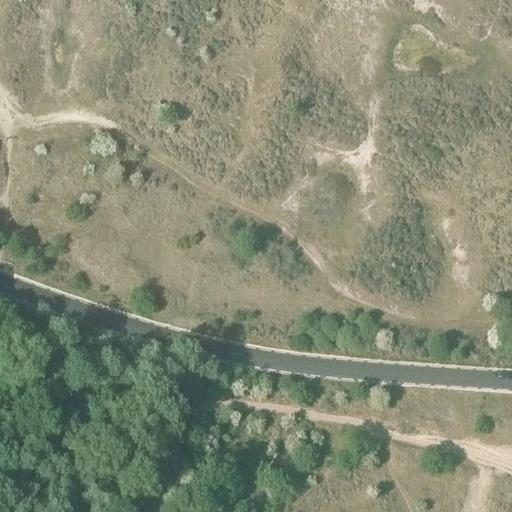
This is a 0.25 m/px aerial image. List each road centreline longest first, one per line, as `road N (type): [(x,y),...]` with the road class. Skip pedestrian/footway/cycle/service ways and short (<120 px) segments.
road 1 (unknown): [(511,471),(415,440),(225,400),(168,420),(108,400),(81,401),(28,439),(0,442)]
road 2 (tertiary): [(511,381),(272,365),(180,345),(0,284)]
